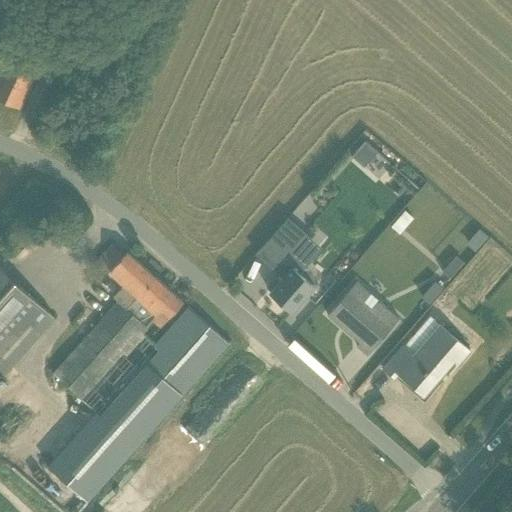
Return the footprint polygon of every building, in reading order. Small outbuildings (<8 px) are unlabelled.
[(0,67),(0,101),(22,110),(36,76),(2,62),(0,67)] [(335,157),(368,187),(385,169),(352,139),(335,157)] [(319,165),(293,195),(304,205),(331,175),(319,165)] [(288,197),(279,217),(294,224),(303,204),(288,197)] [(391,233),(401,214),(388,208),(378,227),(391,233)] [(313,211),(291,238),(310,253),(321,240),(340,256),(351,243),(313,211)] [(453,241),(465,253),(479,239),(466,227),(453,241)] [(475,268),(492,262),(486,245),(469,252),(475,268)] [(166,322),(186,302),(130,250),(111,270),(166,322)] [(438,277),(450,262),(441,254),(429,270),(438,277)] [(291,313),(318,283),(295,263),(269,293),(291,313)] [(0,272),(0,370),(49,319),(0,272)] [(371,351),(401,318),(359,280),(329,313),(371,351)] [(417,299),(428,287),(421,280),(410,292),(417,299)] [(116,298),(48,372),(96,417),(48,469),(86,505),(234,344),(191,305),(160,339),(116,298)] [(424,397),(470,347),(441,320),(395,369),(424,397)] [(221,373),(177,419),(194,434),(237,389),(221,373)] [(47,479),(33,493),(52,511),(65,511),(73,504),(47,479)]
